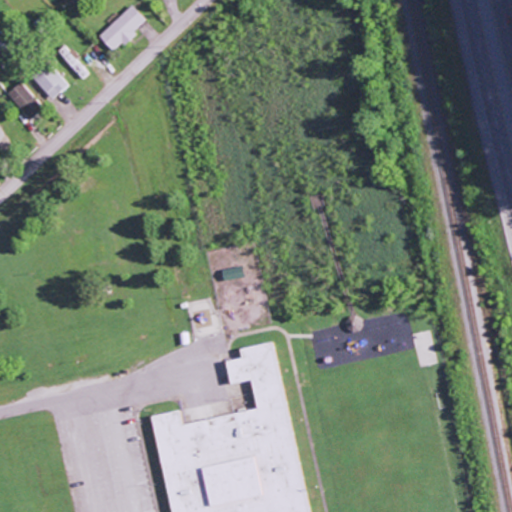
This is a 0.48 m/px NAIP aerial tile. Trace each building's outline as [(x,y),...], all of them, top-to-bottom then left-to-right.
[(111,50),(119,42),(122,45),(145,20),(129,4),(98,37),(111,50)] [(56,50),(80,80),(87,74),(71,54),(72,54),(64,45),(56,50)] [(51,100),(67,86),(45,62),(29,76),(51,100)] [(5,94),(28,119),(41,107),(18,82),(5,94)] [(151,415),(168,511),(304,511),(273,341),(238,348),(239,358),(223,361),(228,384),(249,380),(255,410),(180,423),(178,410),(151,415)]
